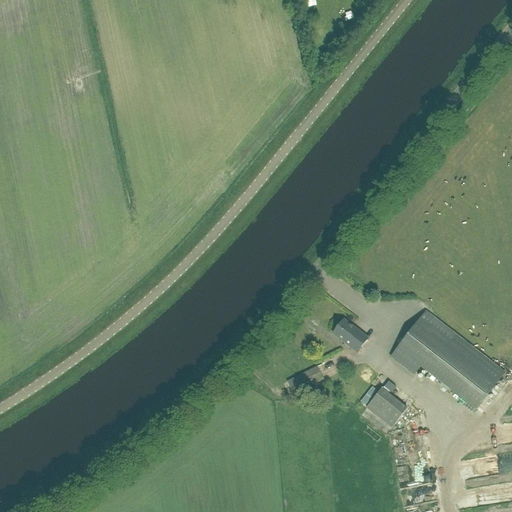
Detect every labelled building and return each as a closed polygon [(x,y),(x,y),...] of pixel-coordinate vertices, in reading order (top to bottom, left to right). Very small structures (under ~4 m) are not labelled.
[(505,374),(426,313),(391,357),(415,376),(421,367),(477,410),(505,374)] [(368,340),(344,321),(339,328),(337,326),(332,333),(334,334),(333,334),(358,353),(368,340)] [(323,379),(317,367),(287,382),(296,398),(317,388),(314,383),(323,379)] [(409,410),(383,389),(367,408),(393,429),(396,425),(400,428),(407,420),(403,417),(409,410)] [(511,458),(491,460),(491,472),(511,470),(511,458)] [(412,472),(412,481),(423,481),(423,472),(412,472)] [(405,500),(406,511),(422,509),(421,499),(405,500)]
